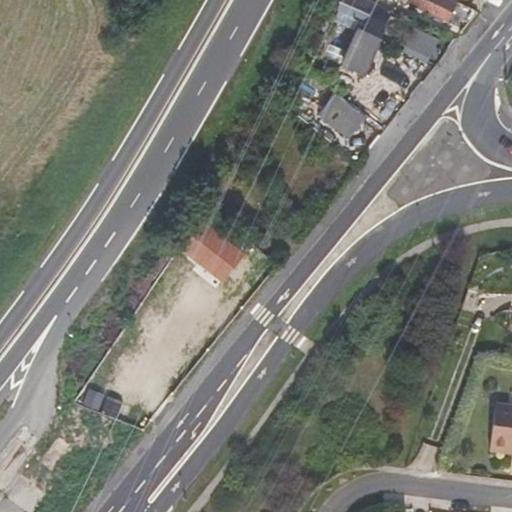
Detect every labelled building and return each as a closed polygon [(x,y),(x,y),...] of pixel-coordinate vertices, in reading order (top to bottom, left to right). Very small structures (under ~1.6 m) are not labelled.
[(358,0),(348,0),(343,13),(393,34),(399,18),(358,0)] [(399,0),(451,24),(459,3),(451,0),(399,0)] [(407,50),(433,61),(439,45),(415,34),(407,50)] [(362,74),(322,115),(345,137),(384,97),(362,74)] [(257,212),(247,222),(268,239),(277,229),(257,212)] [(216,232),(211,238),(215,241),(220,235),(216,232)] [(251,248),(240,239),(220,262),(231,272),(251,248)] [(112,415),(127,419),(133,398),(117,394),(112,415)] [(511,412),(488,409),(482,456),(502,458),(503,455),(511,456),(511,412)]
